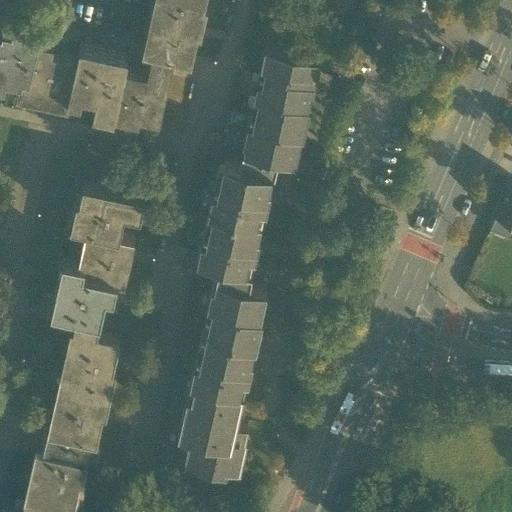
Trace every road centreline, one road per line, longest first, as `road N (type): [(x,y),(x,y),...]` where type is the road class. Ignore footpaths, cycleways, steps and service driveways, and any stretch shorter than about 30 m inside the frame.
road 1 (residential): [(120,511),(191,153),(223,75),(238,0)]
road 2 (secondary): [(393,326),(511,33)]
road 3 (secondary): [(343,444),(393,326)]
road 4 (secondary): [(393,326),(511,352)]
